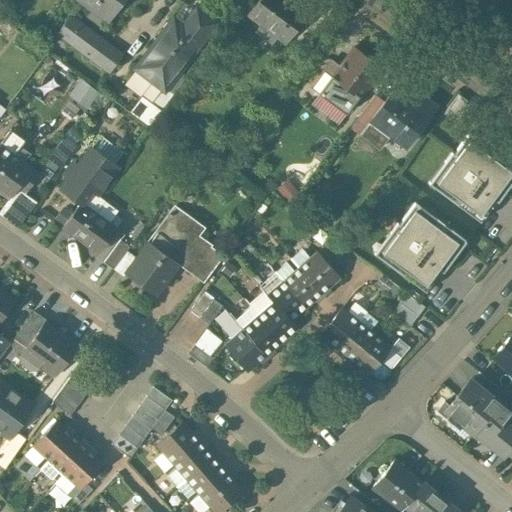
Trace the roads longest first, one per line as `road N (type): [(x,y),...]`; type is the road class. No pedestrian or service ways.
road 1 (residential): [(305,487),(189,371),(0,233)]
road 2 (residential): [(511,270),(389,410)]
road 3 (residential): [(389,410),(511,510)]
road 4 (residential): [(388,0),(511,95)]
